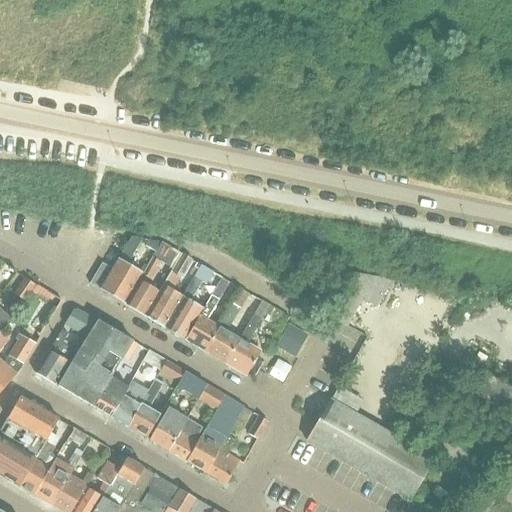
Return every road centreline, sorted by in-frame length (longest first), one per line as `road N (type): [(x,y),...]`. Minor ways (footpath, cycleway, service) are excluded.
road 1 (residential): [(240,509),(293,418),(280,410),(74,293),(22,381)]
road 2 (residential): [(107,128),(511,217)]
road 3 (residential): [(240,509),(22,381)]
